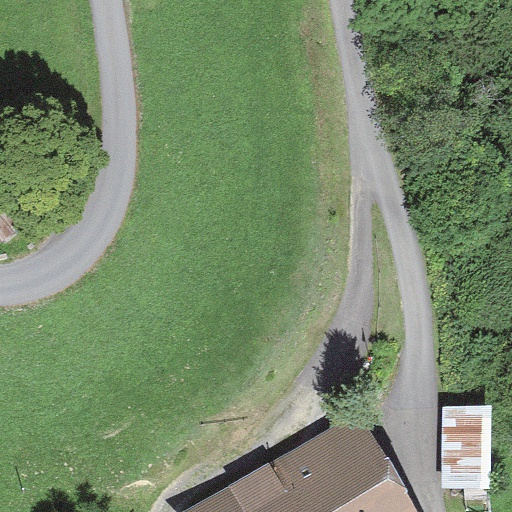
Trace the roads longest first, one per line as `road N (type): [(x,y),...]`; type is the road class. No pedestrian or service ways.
road 1 (track): [(344,0),(365,171),(350,330),(337,363),(292,419),(187,491)]
road 2 (track): [(431,511),(417,458),(413,288),(360,96)]
road 3 (track): [(106,0),(121,134),(99,230),(64,266),(0,287)]
